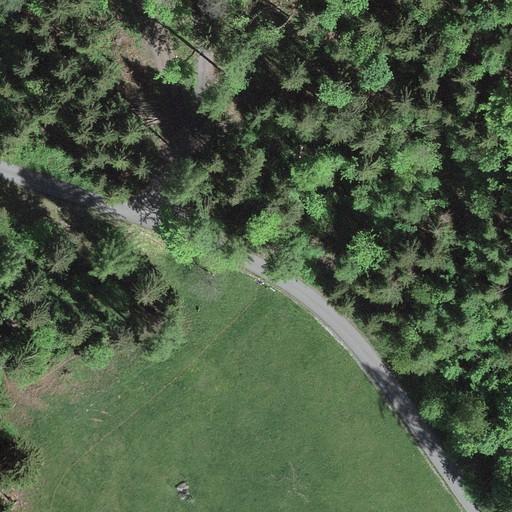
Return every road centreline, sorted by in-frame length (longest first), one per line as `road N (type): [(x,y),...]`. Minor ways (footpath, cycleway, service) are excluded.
road 1 (unclassified): [(0,164),(227,250),(314,305),(397,399),(475,511)]
road 2 (track): [(163,223),(200,121),(203,0)]
